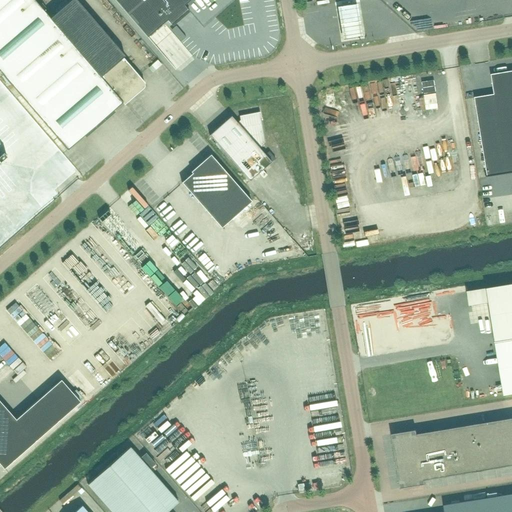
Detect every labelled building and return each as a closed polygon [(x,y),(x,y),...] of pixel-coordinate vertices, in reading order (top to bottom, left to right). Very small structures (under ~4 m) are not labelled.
[(0,0),(0,71),(67,150),(122,103),(124,105),(142,89),(143,88),(144,87),(144,86),(144,85),(144,84),(144,83),(144,82),(143,82),(123,58),(125,56),(76,0),(70,0),(50,18),(34,0),(0,0)] [(115,0),(147,37),(167,20),(172,26),(189,11),(184,5),(190,0),(115,0)] [(359,2),(335,6),(341,42),(365,38),(359,2)] [(487,177),(511,173),(511,70),(491,74),(494,94),(474,97),(487,177)] [(424,81),(428,93),(433,91),(430,80),(424,81)] [(419,110),(427,109),(427,98),(418,99),(419,110)] [(265,144),(259,113),(240,117),(241,122),(239,123),(238,123),(231,116),(209,135),(249,181),(271,162),(259,148),(265,144)] [(212,156),(181,182),(221,228),(251,202),(212,156)] [(511,284),(467,291),(470,306),(489,303),(504,395),(511,393),(511,284)] [(22,329),(30,322),(16,305),(8,312),(22,329)] [(140,313),(130,323),(147,341),(157,331),(140,313)] [(313,319),(259,330),(262,344),(269,343),(268,338),(294,333),(295,337),(303,336),(304,342),(302,342),(303,351),(315,349),(313,341),(322,339),(319,323),(314,324),(313,319)] [(371,338),(383,411),(485,395),(474,322),(371,338)] [(34,326),(26,333),(30,338),(39,331),(34,326)] [(0,338),(0,358),(1,361),(11,358),(3,337),(0,338)] [(44,338),(36,344),(40,349),(48,343),(44,338)] [(46,357),(54,350),(51,346),(43,353),(46,357)] [(233,375),(241,367),(237,362),(229,370),(233,375)] [(15,420),(0,402),(0,464),(4,469),(79,402),(60,380),(15,420)] [(391,434),(401,488),(425,484),(425,480),(511,465),(511,418),(417,434),(416,430),(391,434)] [(111,511),(168,511),(167,511),(178,502),(130,447),(87,484),(111,511)] [(446,511),(511,511),(511,494),(446,505),(446,511)]
